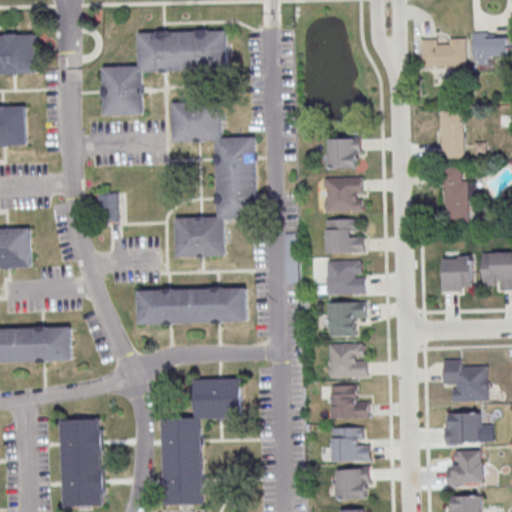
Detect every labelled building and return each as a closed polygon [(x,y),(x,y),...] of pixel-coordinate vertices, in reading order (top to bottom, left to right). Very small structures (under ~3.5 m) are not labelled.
[(225,31),(140,33),(141,64),(104,65),(105,116),(145,115),(144,70),(226,69),(225,31)] [(0,34),(0,73),(37,72),(36,33),(0,34)] [(509,33),(474,33),(474,60),(509,60),(509,33)] [(422,38),(422,69),(468,69),(468,38),(422,38)] [(219,100),(174,101),(176,142),(216,140),(219,217),(177,218),(179,258),(228,256),(226,219),(258,218),(255,138),(221,140),(219,100)] [(24,107),(0,107),(0,268),(33,268),(31,228),(0,229),(0,144),(25,144),(24,107)] [(441,158),(465,158),(465,110),(441,110),(441,158)] [(362,138),(329,138),(329,168),(362,168),(362,138)] [(444,223),(470,222),(469,199),(476,199),(476,183),(464,183),(464,167),(443,168),(444,223)] [(364,178),(325,178),(325,211),(364,211),(364,178)] [(101,221),(120,221),(120,193),(101,193),(101,221)] [(364,252),(364,229),(356,229),(356,219),(328,219),(328,252),(364,252)] [(287,283),(298,283),(298,234),(287,234),(287,283)] [(483,252),(511,251),(511,289),(503,289),(503,279),(497,279),(497,283),(484,284),(483,252)] [(473,255),(460,255),(460,257),(445,257),(445,269),(442,269),(443,292),(460,292),(460,287),(466,287),(466,285),(474,285),(473,255)] [(329,294),(367,293),(367,276),(356,277),(356,273),(364,273),(364,259),(329,260),(329,294)] [(247,288),(140,291),(141,324),(248,321),(247,288)] [(367,323),(367,302),(329,302),(329,335),(356,335),(356,323),(367,323)] [(71,326),(0,329),(0,361),(72,359),(71,326)] [(332,377),(369,376),(369,360),(358,360),(358,356),(367,356),(366,342),(331,343),(332,377)] [(490,402),(490,367),(466,367),(466,359),(445,360),(445,388),(455,388),(455,402),(490,402)] [(241,378),(195,380),(196,417),(163,418),(166,505),(204,503),(200,417),(242,415),(241,378)] [(359,385),(332,385),(332,418),(370,418),(370,396),(359,396),(359,385)] [(482,413),(447,413),(447,444),(482,444),(482,413)] [(100,417),(63,419),(65,505),(104,504),(104,493),(107,493),(106,467),(103,467),(103,454),(105,454),(105,428),(100,428),(100,417)] [(334,461),(371,460),(371,444),(360,444),(360,440),(369,440),(368,426),(333,427),(334,461)] [(447,463),(447,484),(484,484),(484,451),(457,451),(457,463),(447,463)] [(337,498),(370,498),(370,468),(337,468),(337,498)] [(450,511),(482,511),(482,495),(450,495),(450,511)]
